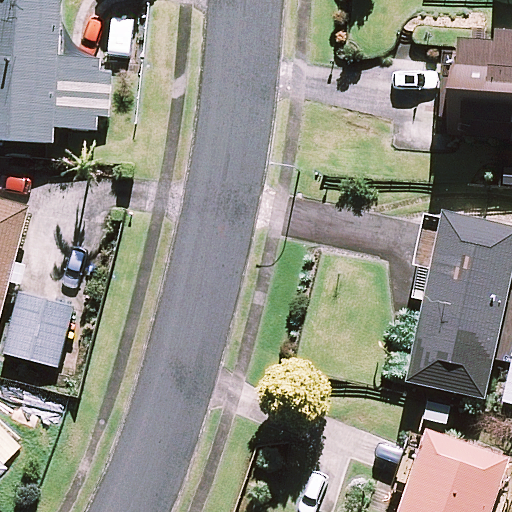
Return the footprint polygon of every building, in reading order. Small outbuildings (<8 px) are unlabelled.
[(102,113),(113,113),(115,67),(104,67),(104,55),(62,53),(64,0),(0,0),(0,139),(55,142),(56,130),(101,132),(102,113)] [(511,33),(450,33),(448,135),(511,135),(511,33)] [(31,199),(0,191),(0,358),(0,359),(3,348),(60,363),(75,302),(9,285),(31,199)] [(511,273),(511,219),(451,206),(413,375),(486,392),(511,273)] [(508,511),(511,502),(511,489),(505,487),(511,466),(511,447),(424,417),(406,469),(414,471),(399,511),(508,511)]
